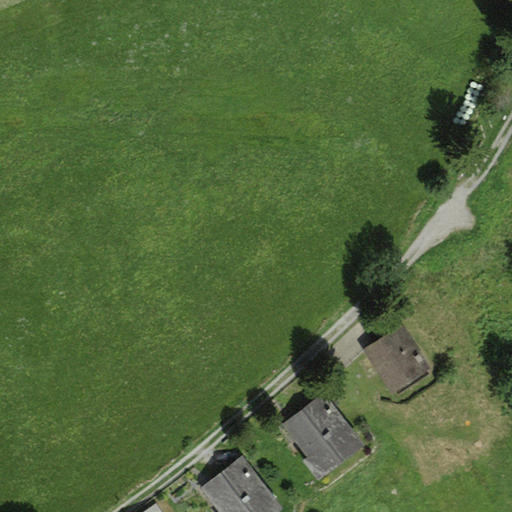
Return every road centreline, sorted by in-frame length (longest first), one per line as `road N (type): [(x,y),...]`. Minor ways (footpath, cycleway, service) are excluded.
road 1 (unclassified): [(114,511),(207,452),(451,201)]
road 2 (track): [(451,201),(511,89)]
